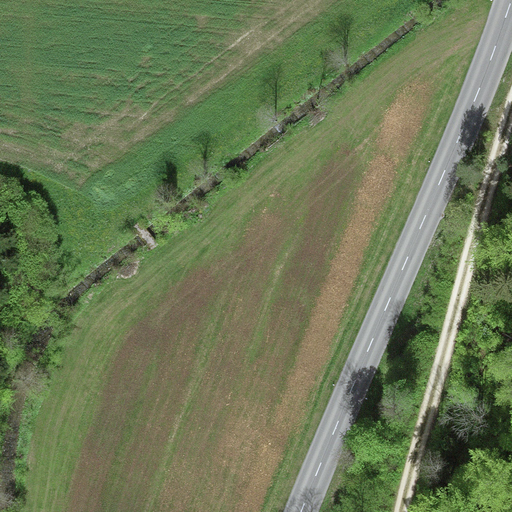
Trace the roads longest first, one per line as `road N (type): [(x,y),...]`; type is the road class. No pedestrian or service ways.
road 1 (tertiary): [(511,0),(300,511)]
road 2 (track): [(511,114),(402,511)]
